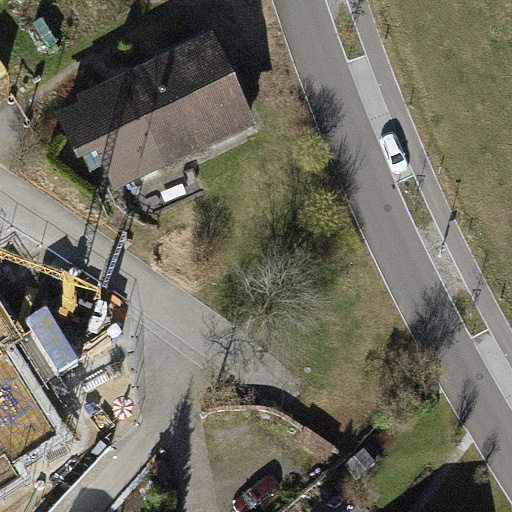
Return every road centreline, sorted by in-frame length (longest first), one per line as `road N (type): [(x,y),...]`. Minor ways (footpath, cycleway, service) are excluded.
road 1 (residential): [(330,0),(468,339),(511,403)]
road 2 (residential): [(0,197),(274,384)]
